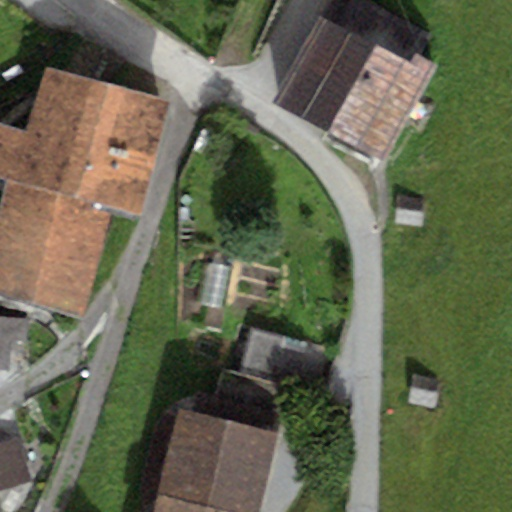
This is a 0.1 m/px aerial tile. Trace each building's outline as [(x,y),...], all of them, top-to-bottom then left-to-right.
[(275,102),(382,159),(426,75),(413,68),(431,35),(364,0),(348,0),(335,26),(319,18),(275,102)] [(0,177),(8,179),(110,207),(138,213),(171,100),(47,64),(27,129),(0,120),(0,177)] [(8,179),(0,208),(0,292),(79,319),(110,207),(8,179)] [(400,195),(394,221),(420,227),(426,201),(400,195)] [(0,369),(7,370),(9,338),(25,339),(26,319),(0,317),(0,369)] [(253,328),(240,373),(305,389),(311,391),(323,347),(253,328)] [(193,411),(179,408),(158,490),(244,511),(259,511),(285,410),(299,414),(305,389),(240,373),(222,369),(215,396),(198,392),(193,411)] [(440,380),(413,375),(407,405),(434,410),(440,380)] [(16,437),(0,442),(0,511),(5,511),(0,494),(0,490),(30,481),(16,437)] [(243,511),(156,492),(151,511),(243,511)]
